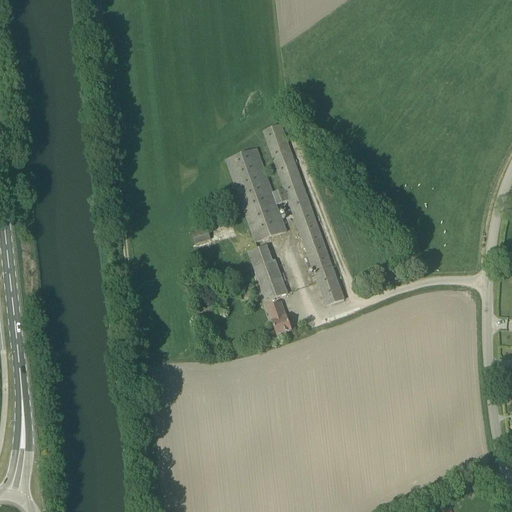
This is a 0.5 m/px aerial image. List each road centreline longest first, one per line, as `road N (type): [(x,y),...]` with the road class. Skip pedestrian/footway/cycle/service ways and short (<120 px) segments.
road 1 (track): [(153,511),(97,0)]
road 2 (unclassified): [(511,510),(491,431),(486,273)]
road 3 (primary): [(23,416),(0,187)]
road 4 (unclassified): [(353,296),(431,276),(486,273)]
